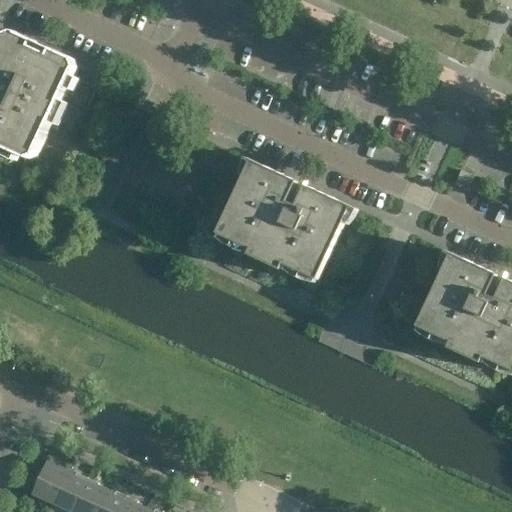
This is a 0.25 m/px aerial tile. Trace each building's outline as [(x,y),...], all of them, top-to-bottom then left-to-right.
[(20,34),(20,35),(16,33),(8,36),(6,39),(4,45),(0,43),(0,145),(30,160),(38,157),(39,153),(40,153),(63,104),(86,115),(98,89),(75,78),(77,72),(79,68),(76,61),(72,59),(72,58),(54,50),(54,51),(54,52),(52,56),(35,48),(37,44),(38,43),(20,34)] [(220,234),(236,242),(253,250),(250,256),(283,271),(286,265),(319,281),(353,208),(317,191),(314,191),(312,191),(310,192),(307,193),(305,195),(303,197),(302,199),(300,202),(292,198),(293,195),(294,193),(295,190),(295,189),(294,188),(294,186),(294,185),(293,183),(291,180),(290,178),(253,161),(220,234)] [(462,171),(456,185),(468,190),(474,177),(462,171)] [(450,349),(483,364),(485,358),(511,370),(511,283),(511,284),(509,285),(507,286),(505,287),(503,289),(501,292),(500,294),(492,290),(493,287),(494,285),(494,283),(494,281),(494,280),(494,278),(493,276),(491,273),(490,271),(453,254),(419,327),(453,343),(450,349)] [(53,504),(68,472),(47,462),(42,473),(40,472),(36,482),(38,483),(33,494),(53,504)] [(71,511),(73,511),(89,479),(77,473),(76,476),(68,472),(53,504),(71,511)] [(96,511),(107,490),(99,486),(100,484),(89,479),(73,511),(96,511)] [(120,511),(128,497),(117,492),(116,494),(107,490),(96,511),(120,511)] [(144,511),(146,508),(138,504),(139,502),(128,497),(120,511),(144,511)]
